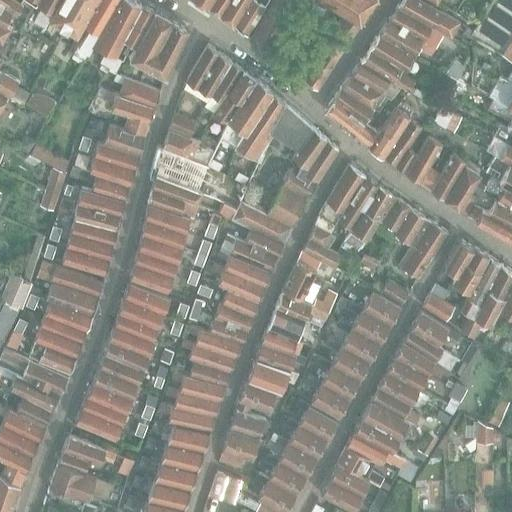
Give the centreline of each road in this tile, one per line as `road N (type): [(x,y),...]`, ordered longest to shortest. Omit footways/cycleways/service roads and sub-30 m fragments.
road 1 (residential): [(200,23),(150,146),(120,271),(32,511)]
road 2 (residential): [(351,140),(257,326),(194,511)]
road 3 (residential): [(456,224),(301,511)]
road 4 (residential): [(200,23),(313,106)]
road 5 (residential): [(351,140),(456,224)]
road 6 (residential): [(313,106),(383,0)]
